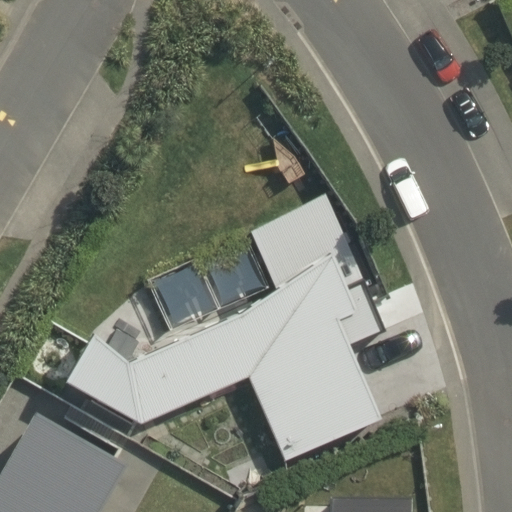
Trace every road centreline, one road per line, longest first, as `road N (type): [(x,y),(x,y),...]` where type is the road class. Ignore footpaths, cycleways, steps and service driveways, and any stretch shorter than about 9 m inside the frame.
road 1 (residential): [(325,0),(370,59),(458,213),(511,370)]
road 2 (residential): [(0,210),(133,0)]
